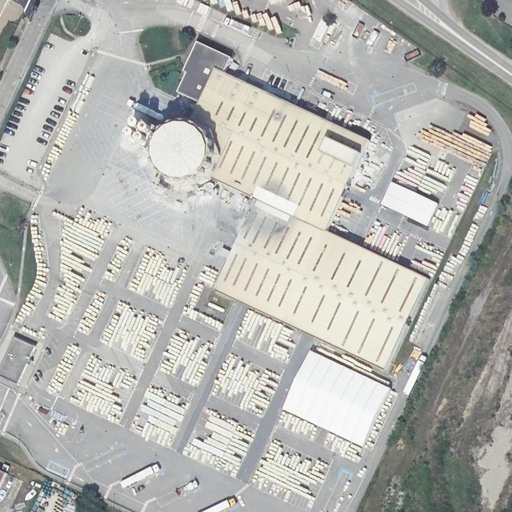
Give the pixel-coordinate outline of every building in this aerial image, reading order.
[(346,0),(313,0),(348,27),(360,11),(346,0)] [(231,59),(197,43),(183,71),(187,73),(177,93),(196,103),(187,123),(172,122),(162,127),(154,135),(150,145),(150,156),(155,166),(165,174),(182,178),(194,175),(199,171),(213,177),(256,199),(212,291),(383,369),(426,276),(327,229),(367,141),(224,72),(231,59)] [(393,183),(383,204),(426,225),(436,204),(393,183)] [(0,381),(18,388),(33,345),(12,337),(0,370),(0,381)] [(313,353),(285,409),(362,447),(390,390),(313,353)] [(0,505),(11,482),(0,476),(0,505)]
